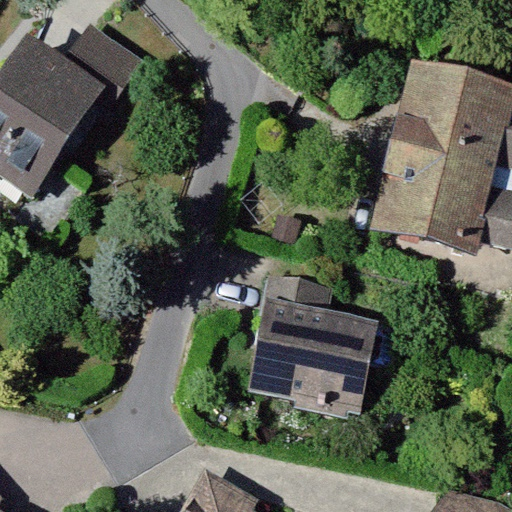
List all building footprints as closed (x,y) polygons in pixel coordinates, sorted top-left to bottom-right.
[(101,100),(13,45),(0,65),(0,196),(28,215),(101,100)] [(511,148),(511,92),(406,62),(357,233),(478,267),(511,148)] [(375,332),(264,304),(238,405),(349,433),(375,332)] [(270,511),(209,480),(192,511),(270,511)] [(511,511),(511,506),(453,480),(438,511),(511,511)]
